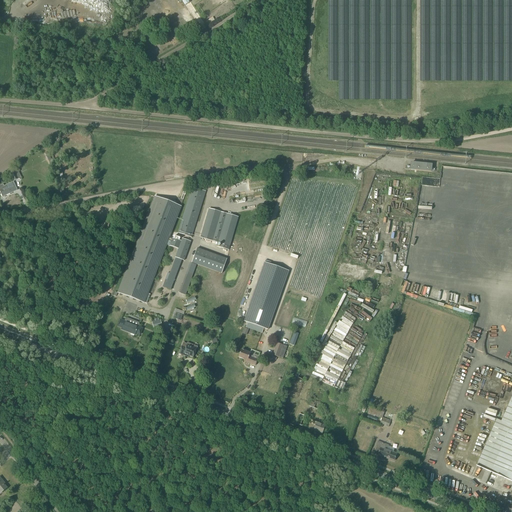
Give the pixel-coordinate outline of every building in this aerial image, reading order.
[(206,21),(208,26),(216,21),(213,17),(206,21)] [(411,163),(411,165),(410,169),(431,171),(431,165),(411,163)] [(18,179),(14,171),(10,173),(13,181),(18,179)] [(0,189),(0,191),(2,197),(3,197),(4,198),(5,197),(5,196),(17,190),(13,182),(4,186),(5,188),(0,189)] [(192,187),(178,233),(192,237),(206,191),(192,187)] [(154,196),(117,292),(115,292),(114,295),(116,296),(117,293),(144,303),(147,303),(149,299),(146,298),(167,245),(169,240),(182,206),(154,196)] [(209,209),(201,238),(229,247),(238,217),(227,214),(209,209)] [(162,287),(170,290),(182,260),(184,261),(191,242),(182,239),(181,241),(172,238),(171,241),(169,240),(167,245),(169,246),(178,249),(166,283),(164,282),(162,287)] [(193,260),(191,263),(196,265),(222,274),(227,259),(214,254),(197,248),(193,260)] [(268,330),(288,271),(290,266),(270,259),(268,264),(265,262),(244,321),(247,323),(246,327),(262,333),(264,328),(268,330)] [(183,282),(179,293),(185,296),(189,285),(183,282)] [(180,313),(184,314),(185,311),(175,308),(172,317),(175,318),(176,317),(179,317),(180,313)] [(139,323),(138,323),(127,318),(126,318),(125,319),(124,322),(120,320),(117,327),(122,328),(121,329),(131,333),(131,335),(134,336),(134,335),(135,335),(135,334),(140,335),(142,329),(138,327),(139,324),(139,323)] [(153,328),(162,326),(160,320),(158,320),(158,318),(154,319),(155,321),(152,322),(153,328)] [(289,344),(294,346),(298,334),(294,332),(289,344)] [(293,370),(296,363),(283,359),(287,346),(277,342),(270,361),(293,370)] [(182,346),(179,353),(183,355),(184,354),(193,357),(196,349),(186,346),(186,348),(182,346)] [(241,350),(238,357),(246,360),(245,362),(255,366),(259,356),(241,350)] [(511,396),(502,421),(497,419),(477,465),(486,469),(481,481),(486,483),(491,472),(511,481),(511,396)] [(315,401),(314,403),(311,401),(309,406),(320,410),(322,405),(323,403),(317,401),(315,401)] [(368,414),(382,418),(384,411),(370,406),(368,414)] [(296,424),(307,428),(322,434),(325,426),(311,420),(312,416),(305,413),(304,416),(299,414),(296,424)] [(391,421),(383,418),(381,425),(388,428),(391,421)] [(373,453),(394,461),(396,454),(387,451),(389,445),(377,441),(373,453)]
